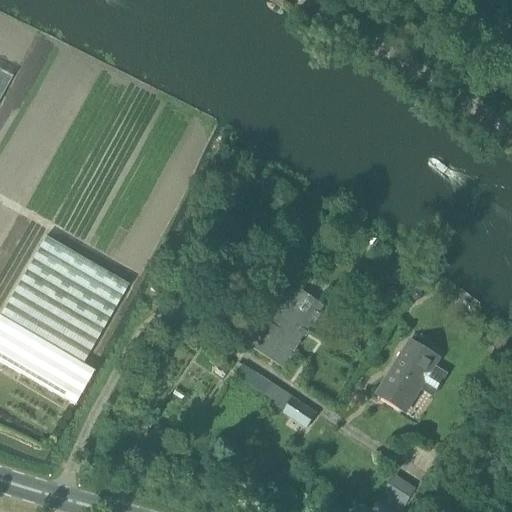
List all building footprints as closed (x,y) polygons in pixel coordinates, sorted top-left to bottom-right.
[(0,96),(11,77),(0,70),(0,96)] [(327,192),(335,178),(257,131),(249,145),(327,192)] [(46,238),(0,316),(0,363),(73,408),(96,369),(83,362),(127,285),(46,238)] [(321,307),(294,289),(255,350),(281,368),(321,307)] [(427,345),(415,337),(411,344),(410,343),(378,395),(405,412),(419,389),(433,398),(448,374),(434,366),(437,360),(423,352),(427,345)] [(316,415),(292,399),(282,414),(307,430),(316,415)] [(416,489),(394,475),(383,495),(404,508),(416,489)]
